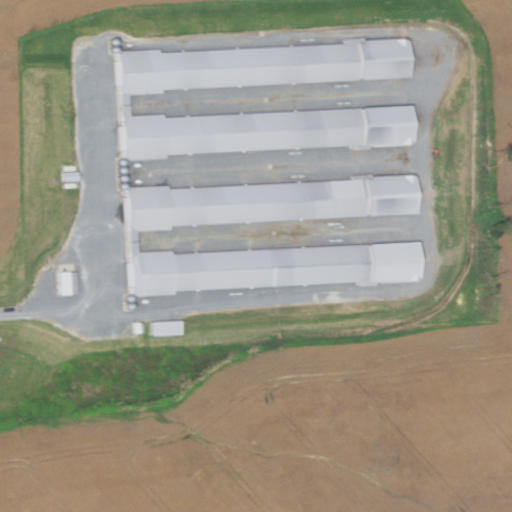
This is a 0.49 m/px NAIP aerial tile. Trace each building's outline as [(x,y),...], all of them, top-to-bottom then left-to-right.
[(409,76),(122,91),(120,52),(407,37),(409,76)] [(410,141),(123,156),(121,117),(408,102),(410,141)] [(78,179),(63,180),(63,171),(78,170),(78,179)] [(413,214),(127,229),(125,190),(411,175),(413,214)] [(419,278),(132,293),(130,254),(417,239),(419,278)] [(75,271),(76,293),(59,294),(58,271),(75,271)] [(150,321),(180,320),(181,334),(151,336),(150,321)] [(142,331),(132,332),(132,323),(141,322),(142,331)]
